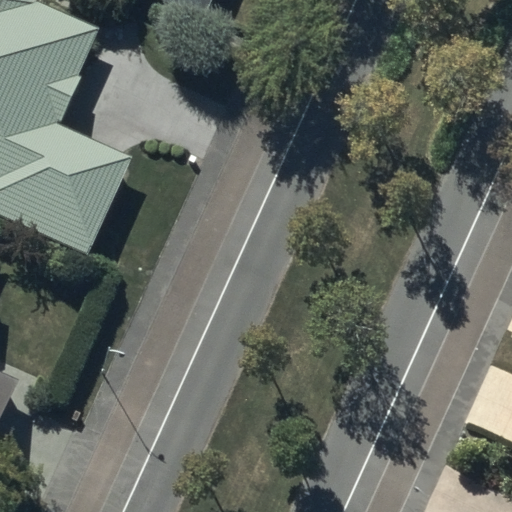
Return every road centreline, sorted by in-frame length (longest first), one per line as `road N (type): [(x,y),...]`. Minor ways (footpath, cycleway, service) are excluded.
road 1 (residential): [(152,511),(382,0)]
road 2 (residential): [(511,91),(319,511)]
